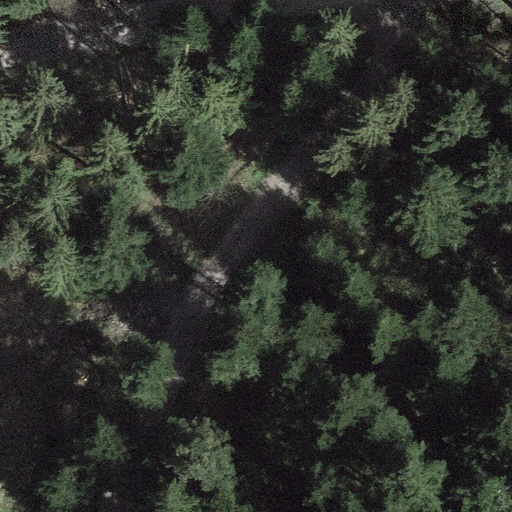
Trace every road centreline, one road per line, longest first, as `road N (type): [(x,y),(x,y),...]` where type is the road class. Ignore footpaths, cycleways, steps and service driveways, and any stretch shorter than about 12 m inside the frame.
road 1 (residential): [(103,511),(180,298),(345,116),(415,0)]
road 2 (track): [(250,0),(0,49)]
